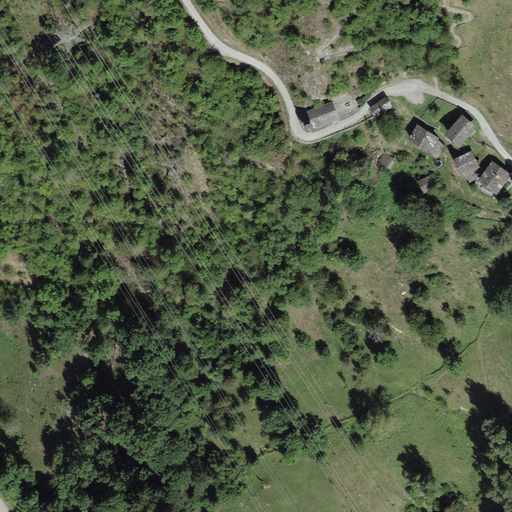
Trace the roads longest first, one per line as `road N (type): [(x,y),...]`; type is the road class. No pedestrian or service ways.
road 1 (unclassified): [(180,0),(213,48),(261,68),(279,85),(297,131),(314,136)]
road 2 (track): [(314,136),(394,89),(460,103)]
